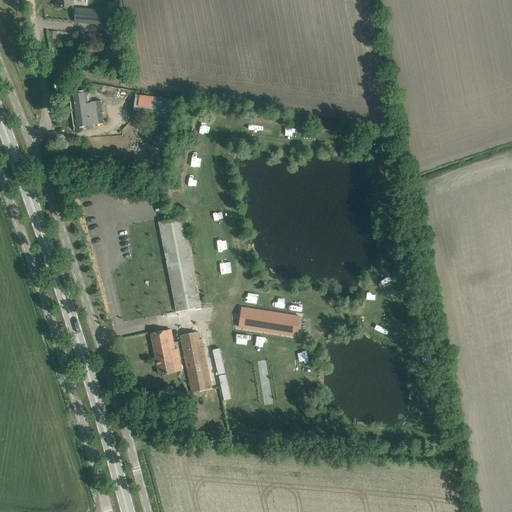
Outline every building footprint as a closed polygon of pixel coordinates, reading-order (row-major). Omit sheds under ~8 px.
[(107,25),(108,11),(76,8),(74,22),(107,25)] [(107,97),(135,102),(137,91),(109,86),(107,97)] [(76,127),(104,123),(101,100),(91,102),(90,91),(72,94),(76,127)] [(138,99),(136,116),(175,121),(178,104),(138,99)] [(198,276),(196,264),(199,263),(197,253),(195,253),(193,244),(188,245),(183,217),(159,222),(177,312),(200,307),(194,277),(198,276)] [(118,279),(127,322),(166,314),(156,261),(138,265),(140,275),(118,279)] [(214,302),(211,323),(296,337),(299,316),(214,302)] [(152,334),(160,375),(182,370),(179,357),(176,357),(171,330),(152,334)] [(180,336),(191,393),(213,388),(213,384),(216,383),(213,365),(211,366),(205,338),(200,339),(199,332),(180,336)]
